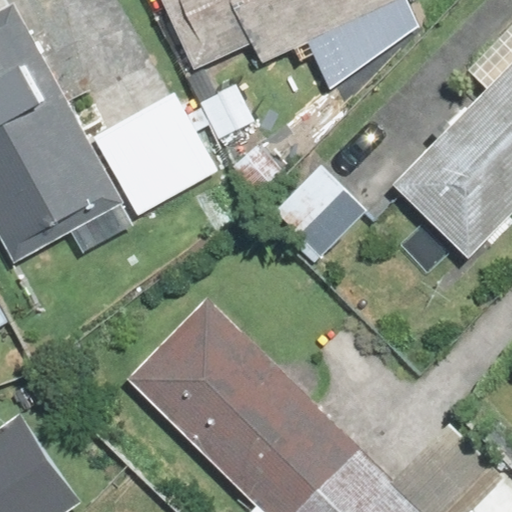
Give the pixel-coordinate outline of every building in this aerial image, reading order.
[(52,0),(48,0),(0,24),(0,213),(26,263),(230,158),(192,84),(116,123),(52,0)] [(175,0),(206,71),(379,0),(175,0)] [(511,66),(403,172),(485,256),(511,230),(511,66)] [(322,169),(270,214),(318,269),(370,224),(322,169)] [(453,511),(229,286),(143,371),(282,511),(453,511)] [(0,425),(0,511),(61,511),(88,494),(29,406),(0,425)]
